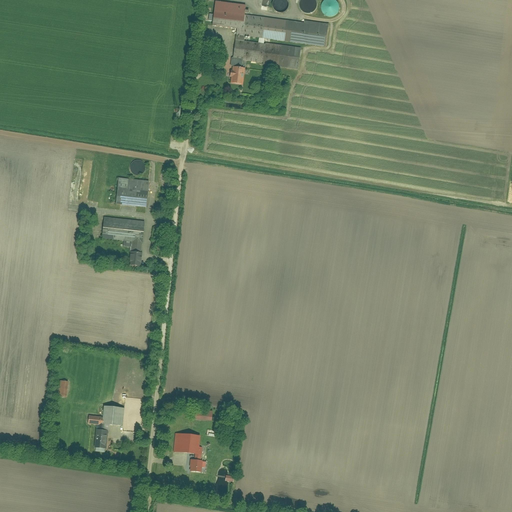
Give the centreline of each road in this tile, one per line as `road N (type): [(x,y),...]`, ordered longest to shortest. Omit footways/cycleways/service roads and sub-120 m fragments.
road 1 (residential): [(143,511),(205,0)]
road 2 (track): [(0,131),(183,159)]
